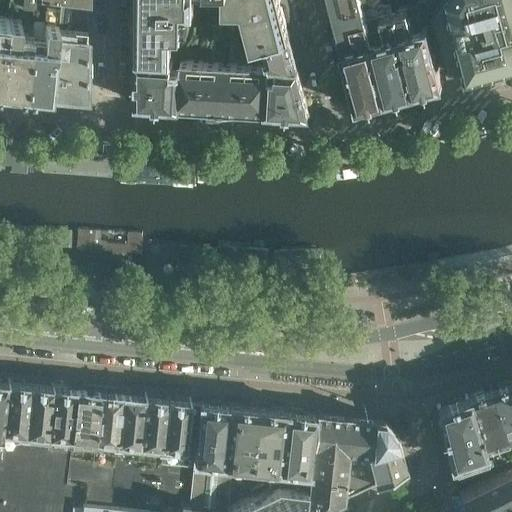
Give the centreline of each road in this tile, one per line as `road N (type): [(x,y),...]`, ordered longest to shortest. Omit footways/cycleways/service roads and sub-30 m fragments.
road 1 (primary): [(511,302),(394,339),(235,354)]
road 2 (primary): [(235,354),(0,331)]
road 3 (residential): [(339,135),(110,123)]
road 4 (primary): [(235,354),(252,363),(380,375),(443,364)]
road 5 (residential): [(367,511),(427,478),(419,396),(443,364)]
road 6 (residential): [(511,94),(339,135)]
road 7 (residential): [(339,135),(304,0)]
road 8 (residential): [(110,123),(111,0)]
